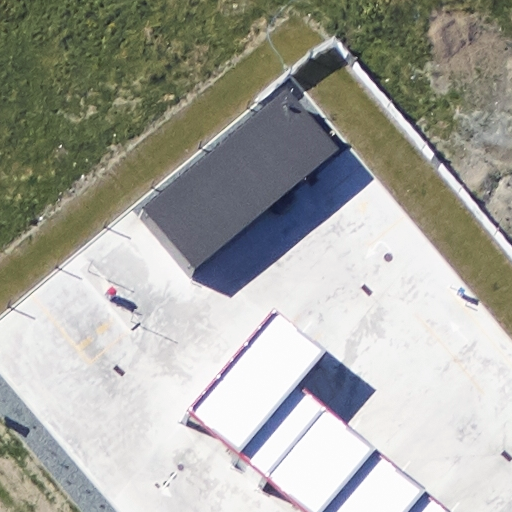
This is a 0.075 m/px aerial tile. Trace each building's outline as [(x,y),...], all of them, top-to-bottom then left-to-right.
[(355,0),(229,0),(198,26),(248,87),(355,0)] [(0,223),(86,149),(23,76),(42,59),(0,11),(0,223)] [(147,93),(112,54),(61,100),(96,139),(147,93)] [(340,147),(286,84),(141,208),(196,271),(340,147)] [(184,409),(305,511),(447,511),(296,384),(325,351),(271,306),(184,409)]
